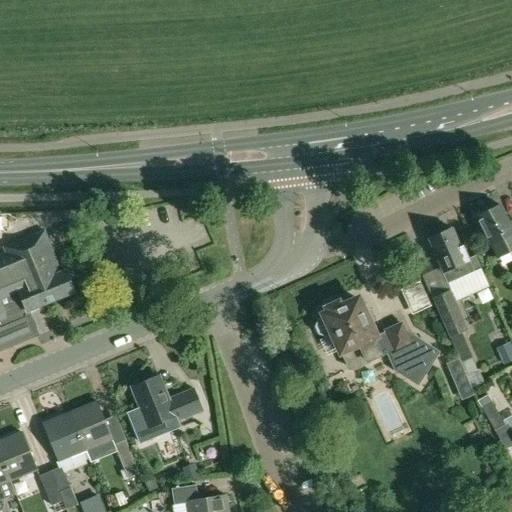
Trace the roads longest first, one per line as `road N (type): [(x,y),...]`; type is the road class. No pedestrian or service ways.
road 1 (residential): [(287,261),(347,242),(511,163)]
road 2 (unclassified): [(0,387),(213,298)]
road 3 (residential): [(213,298),(289,511)]
road 4 (primary): [(295,138),(76,170)]
road 5 (primary): [(511,96),(295,138)]
road 6 (primary): [(76,170),(280,165)]
road 7 (primary): [(317,161),(511,121)]
